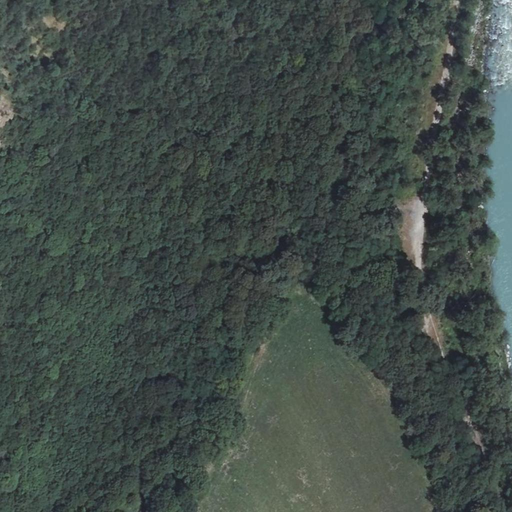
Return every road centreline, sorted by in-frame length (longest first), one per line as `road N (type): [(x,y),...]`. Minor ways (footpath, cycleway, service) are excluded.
road 1 (track): [(458,0),(420,224),(439,340)]
road 2 (track): [(267,259),(217,385),(145,511)]
road 3 (track): [(267,259),(280,242),(302,237),(346,256),(416,322),(434,327)]
road 4 (track): [(508,511),(439,340)]
